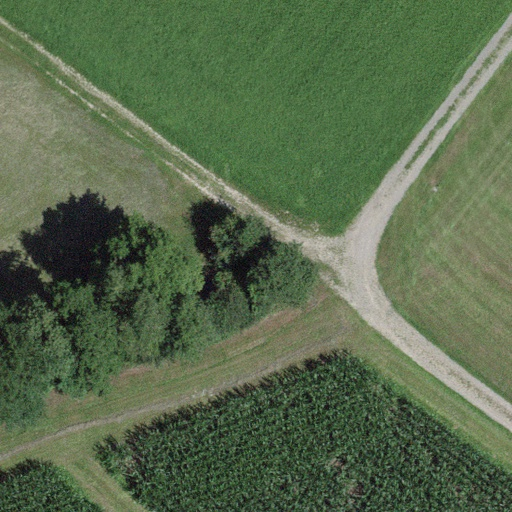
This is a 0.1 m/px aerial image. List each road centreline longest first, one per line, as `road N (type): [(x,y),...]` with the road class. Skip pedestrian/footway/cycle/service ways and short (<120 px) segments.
road 1 (track): [(334,264),(0,11)]
road 2 (track): [(511,31),(334,264)]
road 3 (track): [(334,264),(511,392)]
